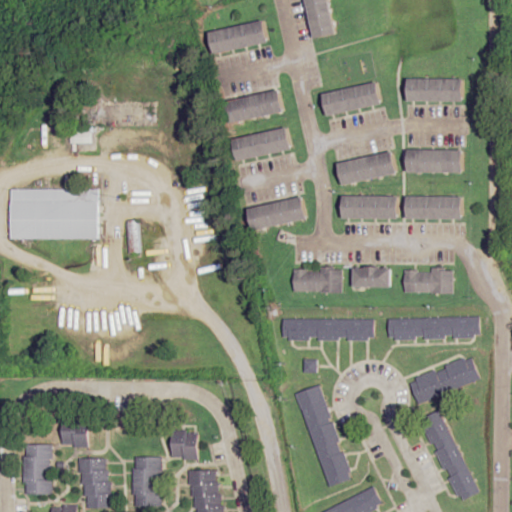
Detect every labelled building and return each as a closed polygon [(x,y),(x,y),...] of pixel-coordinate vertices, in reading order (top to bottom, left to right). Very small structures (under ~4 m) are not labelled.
[(307,0),(330,0),(338,34),(316,39),(307,0)] [(212,31),(216,53),(271,42),(266,20),(212,31)] [(411,78),(411,99),(467,101),(467,80),(411,78)] [(326,93),(330,115),(385,104),(381,82),(326,93)] [(281,88),(286,111),(234,122),(229,100),(281,88)] [(235,138),(240,160),(295,149),(290,127),(235,138)] [(72,144),(94,144),(94,128),(72,128),(72,144)] [(410,150),(410,173),(465,173),(466,150),(410,150)] [(341,163),(346,185),(400,173),(395,151),(341,163)] [(12,190),(12,238),(100,238),(100,189),(12,190)] [(346,196),(346,218),(401,218),(401,197),(346,196)] [(410,196),(410,218),(465,219),(466,197),(410,196)] [(305,197),(310,218),(257,229),(252,208),(305,197)] [(357,267),(357,287),(395,287),(395,268),(357,267)] [(296,269),(296,291),(344,292),(344,269),(296,269)] [(406,270),(406,292),(455,292),(455,270),(406,270)] [(389,319),(390,337),(482,334),(481,316),(389,319)] [(284,318),(284,337),(375,338),(375,319),(284,318)] [(471,355),(481,379),(421,404),(411,380),(471,355)] [(304,359),(304,372),(318,373),(318,359),(304,359)] [(296,394),(330,487),(354,478),(320,385),(296,394)] [(440,410),(482,493),(464,501),(422,419),(440,410)] [(64,418),(63,444),(76,444),(76,448),(90,448),(91,421),(78,421),(78,418),(64,418)] [(173,455),(185,456),(185,459),(198,460),(200,433),(187,432),(188,428),(174,427),(173,455)] [(53,444),(27,445),(27,456),(24,456),(24,483),(27,483),(27,495),(53,495),(53,481),(50,481),(50,458),(54,458),(53,444)] [(164,456),(164,474),(159,474),(159,492),(163,492),(163,509),(138,509),(138,493),(134,493),(134,467),(137,467),(137,456),(164,456)] [(80,459),(80,475),(82,475),(82,485),(86,485),(86,496),(89,496),(89,507),(115,507),(115,493),(112,493),(112,482),(108,482),(108,471),(105,470),(106,459),(80,459)] [(189,470),(189,485),(194,485),(194,495),(196,495),(196,509),(199,509),(199,511),(224,511),(225,505),(221,505),(221,493),(219,493),(219,481),(215,481),(216,471),(189,470)] [(324,511),(365,511),(383,503),(374,487),(324,511)]
